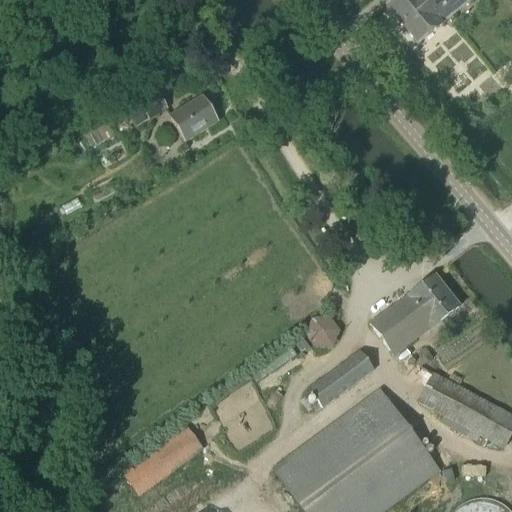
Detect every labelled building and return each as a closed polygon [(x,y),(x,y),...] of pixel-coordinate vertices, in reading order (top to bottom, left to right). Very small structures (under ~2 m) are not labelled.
[(416,46),(451,17),(471,0),(395,0),(385,9),(416,46)] [(148,121),(166,110),(158,97),(141,107),(148,121)] [(183,144),(216,124),(201,99),(168,118),(183,144)] [(391,358),(458,309),(433,278),(368,326),(391,358)] [(319,319),(311,320),(307,328),(304,335),(313,344),(326,343),(330,333),(328,323),(319,319)] [(418,368),(431,360),(425,350),(412,359),(418,368)] [(321,411),(372,373),(358,354),(307,392),(321,411)] [(502,450),(511,431),(511,421),(431,377),(416,403),(502,450)] [(301,511),(384,511),(437,473),(378,393),(271,471),(301,511)] [(135,497),(200,451),(186,430),(121,477),(135,497)]
